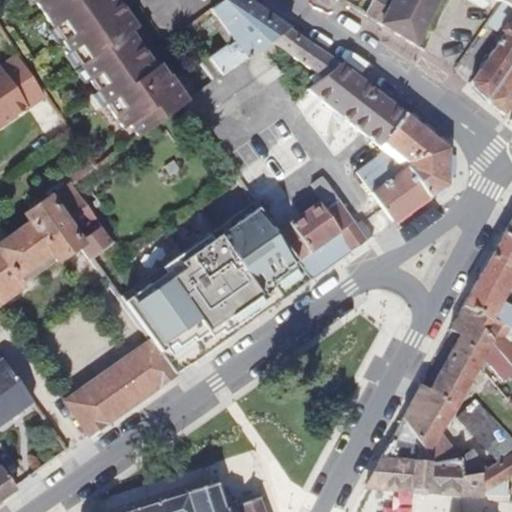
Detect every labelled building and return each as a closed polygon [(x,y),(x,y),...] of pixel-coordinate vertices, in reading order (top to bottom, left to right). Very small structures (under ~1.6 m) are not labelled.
[(147,57),(122,21),(128,16),(116,0),(33,0),(121,129),(128,124),(137,137),(184,104),(185,103),(186,102),(168,76),(167,78),(158,65),(151,70),(144,59),(147,57)] [(271,42),(289,29),(247,0),(221,0),(209,10),(233,42),(209,58),(222,76),(262,48),(271,42)] [(415,46),(438,0),(370,0),(363,14),(415,46)] [(511,0),(498,0),(502,2),(511,6),(511,22),(503,35),(471,82),(472,87),(486,101),(511,65),(511,0)] [(487,24),(503,35),(511,22),(511,6),(502,2),(487,24)] [(318,49),(289,29),(271,42),(322,77),(308,90),(382,149),(378,157),(356,172),(392,223),(447,185),(447,149),(340,64),(318,49)] [(204,130),(281,74),(262,48),(222,76),(186,102),(185,103),(204,130)] [(0,127),(44,97),(17,56),(0,67),(0,127)] [(504,115),(511,101),(511,65),(486,101),(504,115)] [(291,137),(238,175),(311,280),(312,281),(367,241),(371,237),(361,223),(356,226),(322,178),(311,185),(321,200),(300,215),(277,181),(307,160),(291,137)] [(111,243),(73,192),(54,205),(48,197),(25,214),(31,223),(0,244),(0,301),(24,285),(18,277),(51,253),(57,262),(79,246),(88,259),(90,258),(111,243)] [(190,365),(311,280),(257,208),(123,302),(152,342),(168,363),(182,353),(190,365)] [(505,295),(511,282),(511,238),(505,230),(463,306),(478,313),(475,321),(492,341),(511,364),(511,346),(498,332),(501,325),(510,329),(511,327),(511,324),(511,305),(502,301),(505,295)] [(511,298),(505,295),(502,301),(511,305),(511,298)] [(478,313),(463,306),(462,307),(449,330),(460,336),(430,390),(420,385),(402,418),(425,454),(426,464),(460,458),(440,432),(456,407),(483,358),(490,364),(490,366),(503,382),(511,373),(511,364),(492,341),(475,321),(478,313)] [(498,332),(511,346),(511,327),(510,329),(501,325),(498,332)] [(99,428),(176,375),(168,363),(152,342),(63,403),(88,436),(94,432),(99,428)] [(0,425),(33,402),(2,358),(0,359),(0,425)] [(511,475),(511,442),(474,399),(456,418),(498,462),(485,470),(471,451),(460,458),(462,476),(480,473),(482,492),(505,480),(511,475)] [(366,485),(395,488),(397,489),(438,492),(438,491),(461,493),(483,494),(504,495),(505,480),(482,492),(480,473),(462,476),(460,458),(426,464),(425,454),(402,418),(366,485)] [(0,497),(14,488),(0,468),(0,497)] [(264,511),(260,500),(261,500),(260,497),(259,497),(256,497),(257,499),(241,504),(240,503),(237,504),(238,506),(230,508),(230,507),(225,508),(224,504),(222,505),(216,486),(219,485),(218,482),(215,483),(214,479),(210,480),(211,484),(189,491),(188,488),(184,489),(186,493),(164,501),(163,498),(160,499),(160,502),(138,509),(137,506),(134,508),(134,510),(128,511),(264,511)]
